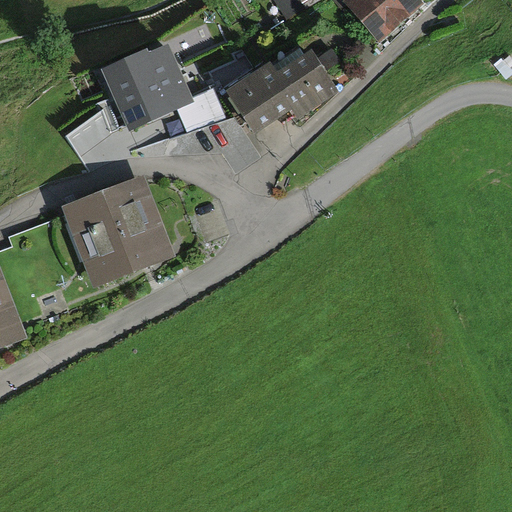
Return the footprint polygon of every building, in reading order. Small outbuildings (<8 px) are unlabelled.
[(353,0),(351,2),(386,43),(428,6),(422,0),(353,0)] [(178,112),(196,105),(193,98),(171,47),(149,57),(148,53),(102,73),(129,134),(178,112)] [(268,66),(225,96),(253,136),(287,113),(294,123),(331,97),(326,77),(311,53),(276,77),(268,66)] [(196,105),(178,112),(187,134),(228,120),(215,90),(193,98),(196,105)] [(97,284),(168,259),(143,189),(72,214),(97,284)] [(0,352),(32,341),(4,260),(0,261),(0,352)]
